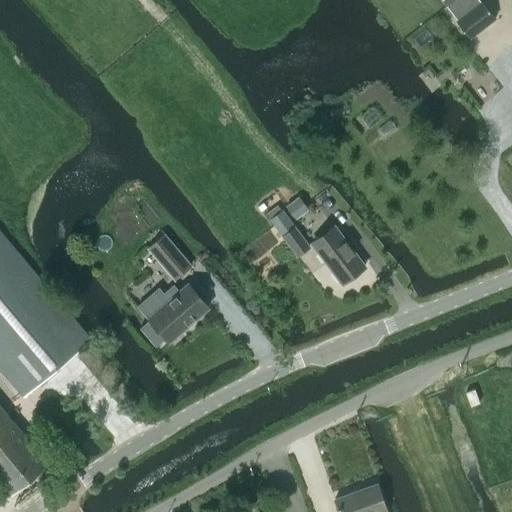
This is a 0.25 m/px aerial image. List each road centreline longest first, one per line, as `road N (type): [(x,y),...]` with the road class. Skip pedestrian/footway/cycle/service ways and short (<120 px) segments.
road 1 (tertiary): [(511,277),(268,373),(59,496)]
road 2 (unclassified): [(156,511),(352,404),(511,338)]
